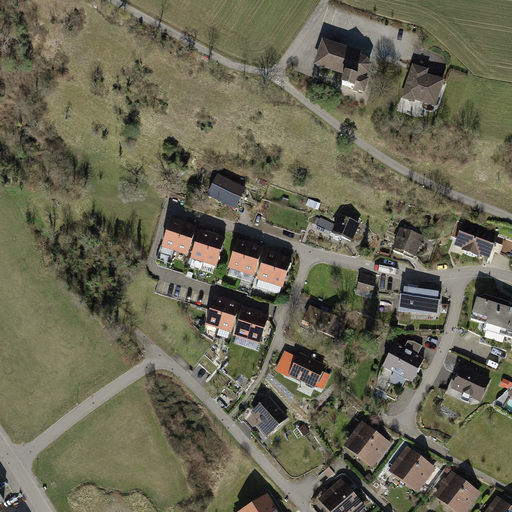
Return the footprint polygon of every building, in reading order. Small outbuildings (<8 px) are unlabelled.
[(361,51),(320,39),(314,62),(341,70),(338,80),(353,86),(357,72),(363,74),(368,71),(371,63),(367,57),(360,55),(361,51)] [(428,69),(411,65),(403,99),(437,107),(443,78),(427,75),(428,69)] [(244,190),(219,178),(210,196),(235,208),(244,190)] [(356,225),(336,217),(329,237),(348,245),(356,225)] [(194,229),(170,221),(161,250),(185,258),(194,229)] [(492,234),(458,223),(450,247),(484,258),(492,234)] [(399,230),(391,251),(414,260),(422,238),(399,230)] [(223,240),(198,232),(189,262),(214,270),(223,240)] [(261,250),(236,242),(227,272),(252,279),(261,250)] [(290,261),(265,253),(256,283),(281,290),(290,261)] [(376,280),(362,276),(357,294),(371,298),(376,280)] [(442,294),(401,286),(397,308),(438,316),(442,294)] [(511,310),(504,308),(507,299),(483,292),(475,294),(468,317),(484,322),(482,327),(511,335),(511,310)] [(238,307),(213,300),(205,329),(230,336),(238,307)] [(345,321),(308,305),(300,322),(337,338),(345,321)] [(266,317),(241,310),(233,339),(258,346),(266,317)] [(422,358),(392,343),(380,366),(410,381),(422,358)] [(324,365),(296,352),(294,357),(282,351),(273,368),(321,390),(328,375),(320,372),(324,365)] [(489,379),(460,365),(449,387),(478,401),(489,379)] [(266,438),(286,420),(266,397),(246,415),(266,438)] [(362,423),(343,448),(372,470),(391,444),(362,423)] [(436,470),(407,449),(390,472),(418,493),(436,470)] [(453,473),(434,497),(453,511),(468,511),(481,495),(453,473)] [(341,480),(317,501),(326,511),(362,511),(366,509),(341,480)] [(279,511),(267,493),(236,511),(279,511)] [(511,511),(511,509),(497,498),(486,511),(511,511)]
